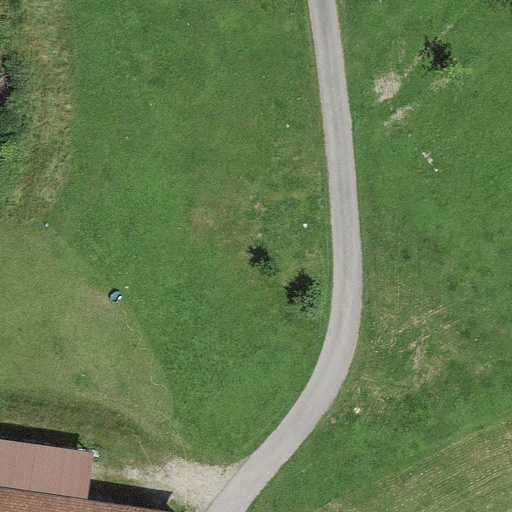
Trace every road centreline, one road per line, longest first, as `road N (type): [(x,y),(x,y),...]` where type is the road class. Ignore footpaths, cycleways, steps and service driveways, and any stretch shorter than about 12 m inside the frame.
road 1 (unclassified): [(323,0),(344,160),(343,332),(318,394),(230,511)]
road 2 (track): [(238,498),(67,361)]
